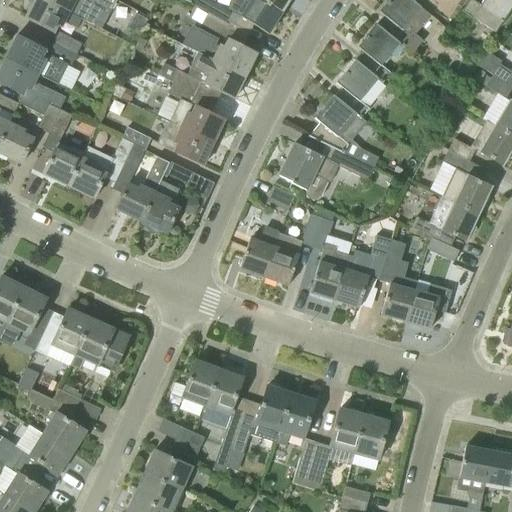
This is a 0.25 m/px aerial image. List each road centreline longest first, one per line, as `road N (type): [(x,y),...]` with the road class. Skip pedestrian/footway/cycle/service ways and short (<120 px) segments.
road 1 (residential): [(181,296),(279,81),(329,0)]
road 2 (residential): [(446,376),(181,296)]
road 3 (residential): [(90,511),(181,296)]
road 4 (residential): [(181,296),(0,206)]
road 5 (residential): [(446,376),(511,221)]
road 6 (residential): [(406,511),(446,376)]
